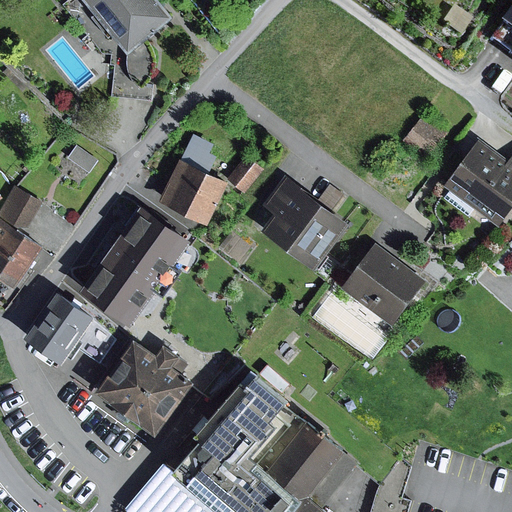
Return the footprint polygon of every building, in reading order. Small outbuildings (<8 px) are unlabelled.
[(145,41),(173,20),(156,0),(70,0),(63,6),(113,65),(112,97),(152,101),(154,82),(155,66),(152,53),(145,41)] [(511,4),(495,28),(497,30),(489,40),(508,54),(506,57),(511,61),(511,4)] [(448,133),(425,114),(404,141),(427,160),(448,133)] [(214,145),(193,134),(158,204),(207,228),(228,184),(208,175),(217,158),(210,154),(214,145)] [(511,156),(507,163),(479,140),(442,188),(498,228),(511,209),(511,156)] [(90,174),(99,161),(77,146),(68,159),(90,174)] [(265,170),(246,158),(228,182),(244,195),(265,170)] [(273,216),(261,234),(314,274),(349,227),(285,176),(263,207),(273,216)] [(43,202),(16,187),(0,215),(26,233),(43,202)] [(137,208),(77,294),(131,332),(192,246),(137,208)] [(42,249),(0,219),(0,281),(13,291),(42,249)] [(426,282),(374,244),(340,290),(391,328),(426,282)] [(93,319),(57,294),(23,342),(61,368),(67,359),(71,362),(79,350),(99,365),(118,339),(112,335),(104,329),(92,321),(93,319)] [(154,358),(133,343),(94,396),(153,439),(193,386),(172,371),(180,360),(162,347),(154,358)] [(249,384),(243,392),(239,388),(194,440),(200,446),(170,479),(209,511),(295,511),(300,507),(256,469),(288,430),(276,419),(284,408),(249,384)] [(305,501),(320,511),(355,466),(284,408),(276,419),(288,430),(256,469),(300,507),(305,501)] [(128,507),(133,511),(209,511),(170,479),(160,470),(128,507)] [(305,501),(300,507),(295,511),(320,511),(305,501)]
